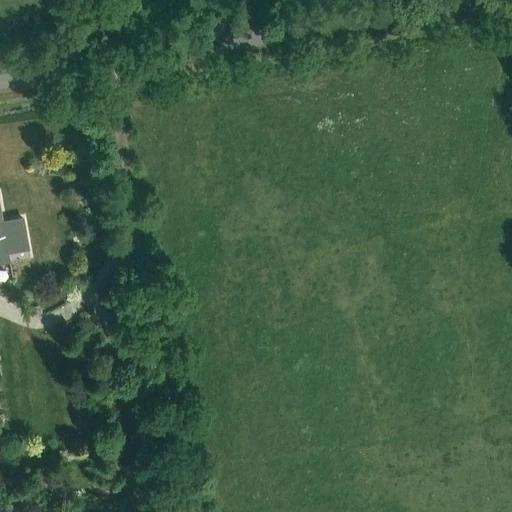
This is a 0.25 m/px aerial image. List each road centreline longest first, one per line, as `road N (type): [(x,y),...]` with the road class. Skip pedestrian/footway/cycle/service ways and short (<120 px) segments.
road 1 (unclassified): [(0,77),(497,0)]
road 2 (track): [(96,61),(176,511)]
